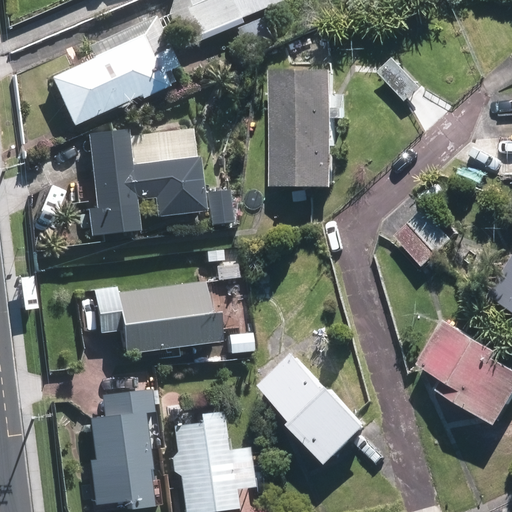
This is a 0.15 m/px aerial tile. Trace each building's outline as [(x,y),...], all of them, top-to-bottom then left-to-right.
[(272,0),(184,0),(200,36),(274,5),(272,0)] [(143,44),(52,85),(72,127),(162,86),(143,44)] [(395,59),(379,76),(409,103),(424,86),(395,59)] [(339,79),(284,78),(283,185),(337,186),(339,79)] [(137,230),(134,200),(157,198),(159,216),(202,211),(197,161),(130,168),(127,133),(91,137),(101,233),(137,230)] [(226,190),(207,192),(211,227),(230,225),(226,190)] [(428,215),(402,239),(424,263),(450,239),(428,215)] [(213,280),(238,280),(238,259),(223,259),(223,252),(205,252),(205,268),(213,267),(213,280)] [(511,281),(501,299),(511,305),(511,281)] [(121,293),(98,295),(102,333),(121,331),(124,355),(212,345),(205,292),(122,301),(121,293)] [(503,358),(452,329),(425,375),(500,419),(511,397),(511,371),(500,365),(503,358)] [(250,336),(228,338),(230,355),(252,352),(250,336)] [(299,359),(267,388),(337,463),(369,434),(299,359)] [(106,423),(94,425),(98,466),(92,466),(96,505),(153,499),(143,398),(104,402),(106,423)] [(222,426),(175,431),(185,511),(229,511),(233,511),(222,426)]
